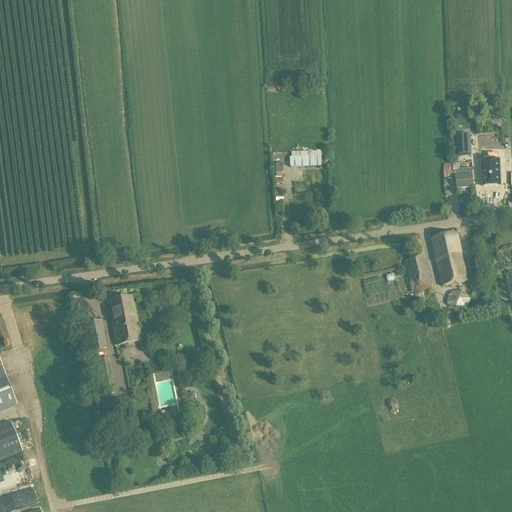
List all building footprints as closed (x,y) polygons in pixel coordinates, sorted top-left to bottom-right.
[(471,157),(471,136),(457,136),(457,157),(471,157)] [(483,188),(501,187),(499,161),(498,161),(498,155),(489,155),(489,162),(482,162),(483,188)] [(290,168),(321,167),(321,158),(290,158),(290,168)] [(453,179),(453,165),(445,165),(445,179),(453,179)] [(474,188),(473,170),(459,171),(460,179),(457,179),(458,189),(474,188)] [(468,282),(458,235),(433,240),(443,288),(468,282)] [(430,292),(432,292),(424,258),(405,263),(413,294),(429,290),(430,292)] [(466,311),(470,299),(462,290),(450,293),(446,304),(454,313),(466,311)] [(117,347),(141,342),(132,297),(108,302),(117,347)] [(437,312),(423,315),(426,327),(440,323),(437,312)] [(90,352),(107,348),(102,322),(84,325),(90,352)] [(95,389),(114,386),(109,359),(90,362),(95,389)] [(0,410),(14,405),(16,404),(0,364),(0,410)] [(0,460),(22,451),(10,423),(0,427),(0,460)]
